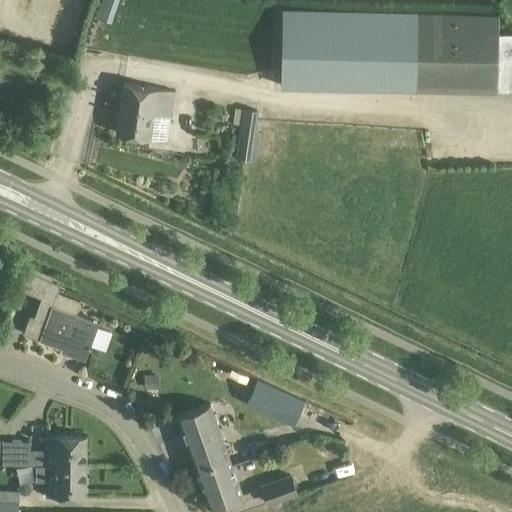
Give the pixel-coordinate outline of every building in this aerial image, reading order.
[(353,86),(497,90),(498,32),(499,15),(283,10),(281,85),(353,86)] [(511,32),(498,32),(497,90),(511,90),(511,32)] [(174,90),(144,86),(124,83),(116,133),(149,138),(153,114),(170,116),(174,90)] [(240,126),(236,158),(246,159),(251,159),(257,110),(242,108),(242,110),(240,126)] [(23,333),(39,339),(86,356),(99,322),(53,305),(55,299),(43,294),(34,317),(30,315),(23,333)] [(291,422),(302,398),(278,387),(258,377),(247,402),(291,422)] [(177,415),(196,470),(214,464),(216,469),(231,464),(210,403),(177,415)] [(47,464),(46,466),(85,466),(85,435),(47,435),(47,450),(29,450),(29,441),(5,441),(4,463),(47,464)] [(242,495),(231,464),(216,469),(214,464),(196,470),(209,507),(242,495)] [(85,466),(46,466),(46,496),(84,496),(85,466)] [(297,493),(290,474),(261,485),(268,503),(297,493)] [(17,511),(18,491),(0,490),(0,511),(17,511)]
